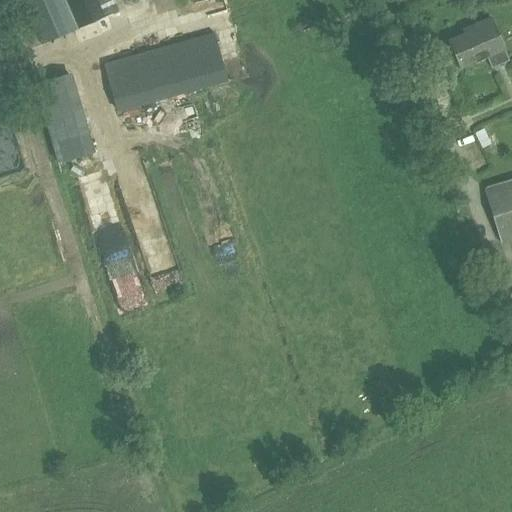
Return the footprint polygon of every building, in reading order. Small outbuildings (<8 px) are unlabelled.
[(23,0),(42,43),(107,15),(100,0),(23,0)] [(461,68),(487,56),(492,68),(509,60),(491,17),(475,24),(477,28),(449,40),(461,68)] [(105,63),(118,110),(227,80),(214,33),(105,63)] [(56,101),(80,96),(73,65),(49,70),(56,101)] [(81,104),(55,112),(71,166),(98,158),(81,104)] [(511,108),(448,130),(461,169),(508,153),(511,164),(511,108)] [(0,110),(0,165),(16,160),(0,110)] [(116,116),(122,144),(143,140),(137,112),(116,116)] [(75,171),(80,205),(92,204),(96,236),(105,235),(107,253),(123,251),(117,202),(101,204),(97,168),(75,171)] [(511,179),(484,188),(501,243),(511,239),(511,179)] [(165,239),(152,242),(148,228),(134,231),(140,257),(168,251),(165,239)] [(141,267),(149,290),(180,279),(172,256),(141,267)]
